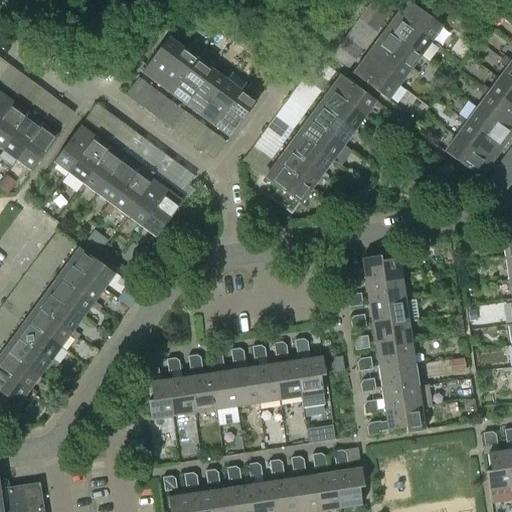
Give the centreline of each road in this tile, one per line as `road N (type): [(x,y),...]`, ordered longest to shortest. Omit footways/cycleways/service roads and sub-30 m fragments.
road 1 (residential): [(0,456),(50,449),(190,264),(233,257)]
road 2 (residential): [(233,257),(511,213)]
road 3 (residential): [(219,177),(112,102),(72,97),(8,51)]
road 4 (residential): [(219,177),(348,1)]
